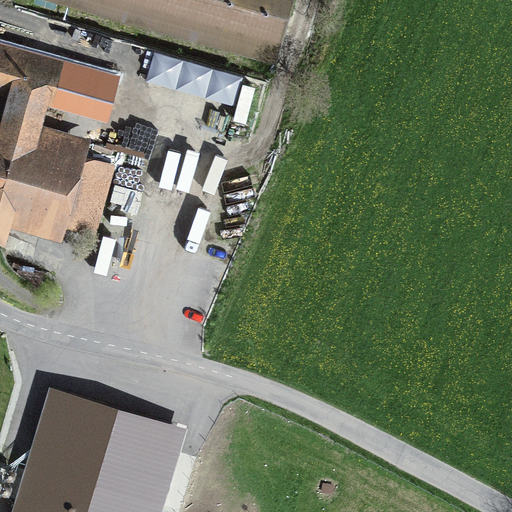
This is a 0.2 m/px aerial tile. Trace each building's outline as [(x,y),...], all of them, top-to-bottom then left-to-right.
[(54,0),(273,60),(290,0),(54,0)] [(0,85),(17,90),(41,97),(53,100),(62,68),(0,50),(0,85)] [(247,66),(154,54),(151,82),(243,94),(247,66)] [(28,145),(41,97),(17,90),(3,138),(0,137),(0,236),(2,237),(10,206),(59,220),(59,219),(89,227),(106,167),(28,145)] [(212,108),(141,296),(214,323),(285,135),(212,108)] [(130,152),(126,183),(138,184),(140,169),(162,172),(164,157),(130,152)] [(154,511),(178,432),(54,395),(18,511),(154,511)]
